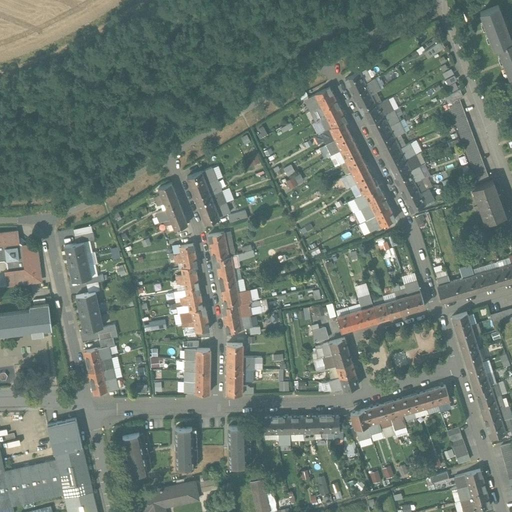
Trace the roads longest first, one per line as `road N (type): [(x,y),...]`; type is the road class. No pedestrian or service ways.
road 1 (residential): [(325,63),(408,225),(436,311)]
road 2 (residential): [(218,406),(218,332),(199,232),(166,159)]
road 3 (residential): [(88,406),(46,221)]
road 4 (residential): [(367,396),(351,335),(436,311)]
road 5 (track): [(0,59),(78,36),(136,0)]
road 6 (residential): [(367,396),(218,406)]
road 7 (residential): [(456,370),(501,511)]
road 8 (residential): [(439,1),(484,130)]
road 9 (residential): [(218,406),(88,406)]
